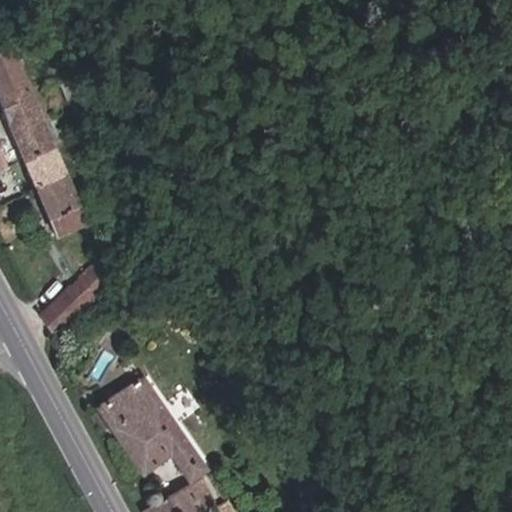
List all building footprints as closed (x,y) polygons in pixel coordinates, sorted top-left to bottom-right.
[(0,0),(0,6),(6,20),(14,16),(7,0),(0,0)] [(14,55),(0,54),(0,107),(0,108),(31,95),(14,55)] [(55,150),(31,95),(0,108),(23,165),(55,150)] [(0,175),(10,170),(0,146),(0,175)] [(69,179),(55,150),(23,165),(35,195),(69,179)] [(88,224),(69,179),(35,195),(55,240),(88,224)] [(59,335),(113,284),(105,266),(99,260),(42,318),(59,335)] [(144,381),(100,410),(142,474),(168,456),(187,483),(204,471),(144,381)] [(145,511),(198,511),(203,509),(212,504),(199,483),(145,511)]
